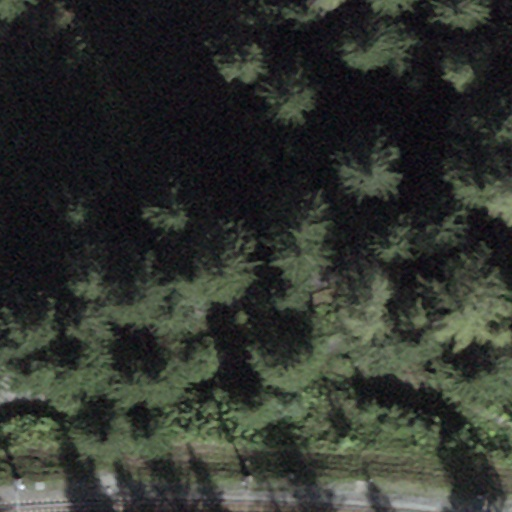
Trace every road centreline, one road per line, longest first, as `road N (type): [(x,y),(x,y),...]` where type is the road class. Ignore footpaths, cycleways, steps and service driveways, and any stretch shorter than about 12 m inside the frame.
road 1 (track): [(285,347),(0,391)]
road 2 (track): [(511,212),(488,210),(285,347)]
